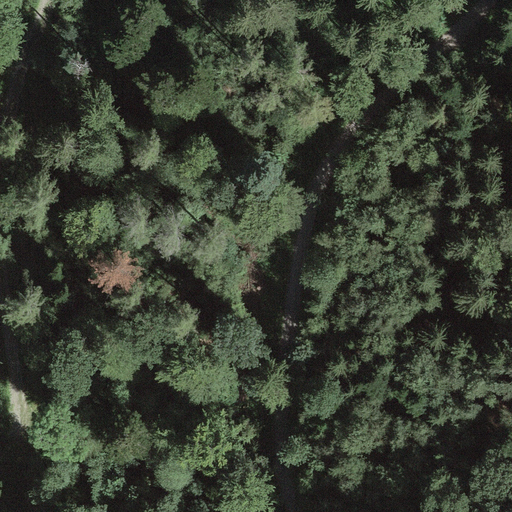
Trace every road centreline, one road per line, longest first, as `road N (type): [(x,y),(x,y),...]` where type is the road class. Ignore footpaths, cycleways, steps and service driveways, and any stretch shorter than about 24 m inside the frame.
road 1 (track): [(492,0),(384,92),(330,166),(287,313),(274,473),(291,511)]
road 2 (track): [(49,0),(29,36),(0,181)]
road 3 (track): [(0,298),(22,437)]
